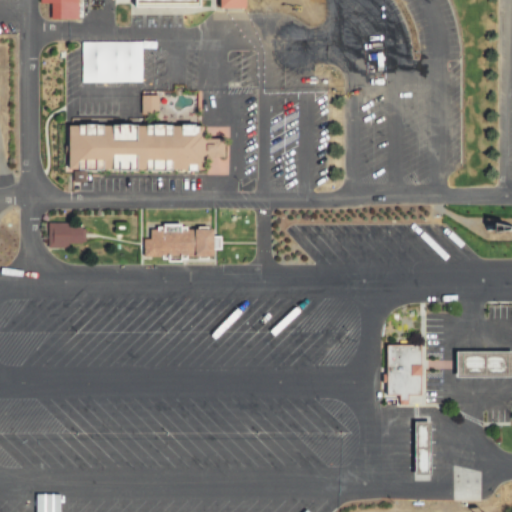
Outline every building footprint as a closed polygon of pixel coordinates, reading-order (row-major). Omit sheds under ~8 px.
[(39,0),(40,3),(51,3),(52,19),(79,19),(78,0),(39,0)] [(135,0),(138,11),(197,2),(198,0),(223,0),(225,10),(245,7),(247,0),(135,0)] [(80,83),(142,82),(142,41),(80,42),(80,83)] [(158,95),(142,95),(142,114),(158,115),(158,95)] [(202,169),(203,126),(69,125),(68,169),(202,169)] [(227,139),(209,139),(209,157),(227,158),(227,139)] [(48,247),(69,247),(69,243),(85,243),(85,227),(69,227),(68,222),(47,222),(48,247)] [(143,256),(172,257),(172,261),(180,261),(180,257),(216,257),(216,250),(222,250),(222,236),(215,236),(215,227),(149,227),(149,239),(144,239),(143,256)] [(411,344),(411,394),(378,395),(378,344),(411,344)] [(501,350),(502,375),(444,376),(444,350),(501,350)] [(419,474),(420,428),(426,428),(426,420),(407,420),(406,473),(419,474)]
